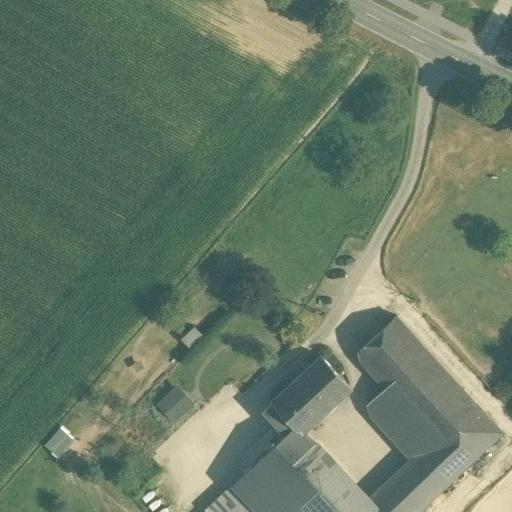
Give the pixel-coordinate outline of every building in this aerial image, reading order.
[(365,507),(294,439),(239,491),(259,506),(275,491),(296,511),(424,511),(505,429),(392,320),(357,357),(363,368),(384,389),(433,436),(411,460),(372,500),(365,507)] [(322,360),(276,406),(302,431),(304,434),(350,388),(322,360)] [(155,400),(173,419),(194,400),(176,381),(155,400)] [(433,436),(384,389),(367,404),(367,417),(411,460),(433,436)] [(304,434),(302,431),(294,439),(365,507),(372,500),(304,434)] [(296,511),(275,491),(259,506),(239,491),(216,511),(296,511)]
